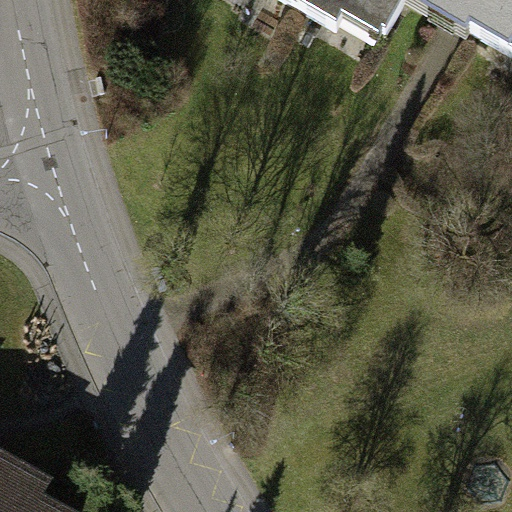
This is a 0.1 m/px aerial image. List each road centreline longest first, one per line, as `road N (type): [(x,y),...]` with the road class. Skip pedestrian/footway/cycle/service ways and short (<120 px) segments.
road 1 (tertiary): [(51,164),(118,339),(206,511)]
road 2 (tertiary): [(16,0),(51,164)]
